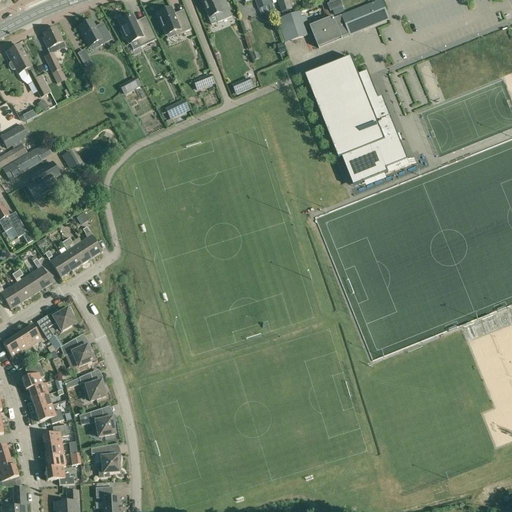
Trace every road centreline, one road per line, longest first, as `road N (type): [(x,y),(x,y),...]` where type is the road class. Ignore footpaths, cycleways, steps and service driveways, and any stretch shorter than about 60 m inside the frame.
road 1 (residential): [(137,511),(124,403),(71,285)]
road 2 (residential): [(36,511),(0,371)]
